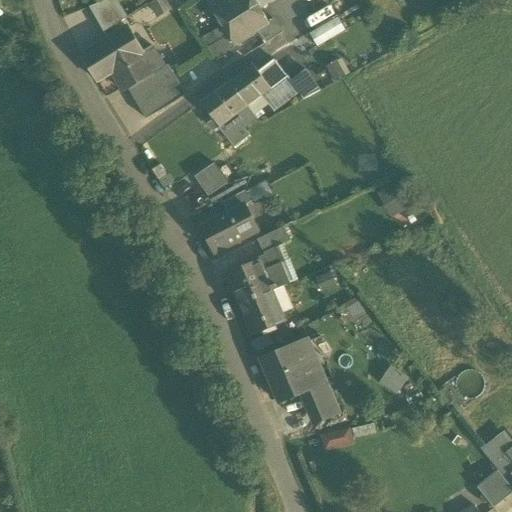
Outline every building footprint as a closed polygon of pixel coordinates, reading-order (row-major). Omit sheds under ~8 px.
[(110,0),(91,8),(105,33),(129,18),(117,0),(110,0)] [(166,0),(157,0),(149,5),(158,19),(173,10),(166,0)] [(238,45),(258,33),(270,25),(269,22),(259,8),(258,6),(258,5),(255,0),(209,0),(207,2),(223,27),(236,47),(238,45)] [(309,27),(333,15),(328,6),(304,18),(309,27)] [(338,17),(310,33),(317,46),(345,30),(338,17)] [(273,19),(269,22),(270,25),(258,33),(265,44),(282,33),(273,19)] [(240,50),(238,45),(236,47),(223,27),(204,38),(218,60),(224,57),(225,59),(240,50)] [(124,93),(125,93),(129,90),(156,74),(157,73),(143,52),(128,28),(82,57),(98,83),(113,74),(125,92),(124,93)] [(157,73),(156,74),(174,103),(186,95),(168,66),(166,67),(153,46),(143,52),(157,73)] [(274,60),(258,72),(272,89),(288,77),(274,60)] [(346,76),(337,60),(326,67),(335,83),(346,76)] [(262,96),(272,89),(258,72),(253,65),(230,82),(230,83),(248,106),(255,115),(269,104),(262,96)] [(300,94),(304,100),(320,91),(305,70),(290,81),(300,94)] [(148,119),(174,103),(156,74),(129,90),(148,119)] [(290,81),(288,77),(272,89),(262,96),(269,104),(275,113),(300,94),(290,81)] [(234,116),(248,106),(230,83),(202,103),(220,127),(235,145),(248,135),(244,131),(234,116)] [(234,116),(244,131),(259,120),(255,115),(248,106),(234,116)] [(195,177),(209,197),(228,184),(214,164),(195,177)] [(247,191),(253,202),(254,204),(274,193),(267,180),(247,191)] [(223,203),(228,214),(245,205),(245,206),(253,202),(247,191),(236,196),(223,203)] [(202,227),(216,254),(258,232),(245,206),(245,205),(228,214),(202,227)] [(258,240),(264,254),(273,249),(283,245),(291,241),(284,228),(258,240)] [(290,260),(283,245),(273,249),(279,264),(280,265),(290,260)] [(244,264),(246,269),(261,262),(265,271),(279,264),(273,249),(264,254),(265,255),(244,264)] [(290,260),(280,265),(288,285),(298,280),(290,260)] [(273,291),(265,271),(261,262),(246,269),(237,272),(228,276),(240,305),(273,291)] [(246,269),(244,264),(235,267),(237,272),(246,269)] [(284,286),(288,285),(280,265),(279,264),(265,271),(273,291),(284,286)] [(331,272),(316,279),(322,291),(337,285),(331,272)] [(294,309),(284,286),(273,291),(283,314),(294,309)] [(240,305),(253,336),(286,322),(283,314),(273,291),(240,305)] [(268,333),(251,342),(257,354),(275,344),(268,333)] [(263,362),(280,401),(304,390),(308,399),(328,390),(308,343),(263,362)] [(409,378),(391,366),(379,383),(397,395),(409,378)] [(306,399),(316,422),(338,412),(328,390),(308,399),(306,399)] [(374,424),(353,429),(355,439),(377,434),(374,424)] [(351,428),(320,434),(324,452),(355,446),(351,428)] [(484,450),(495,464),(507,455),(511,451),(511,445),(504,435),(484,450)] [(511,473),(511,460),(507,455),(495,464),(506,478),(511,474),(511,473)] [(511,488),(499,471),(488,479),(505,500),(511,494),(511,488)] [(495,507),(505,500),(488,479),(479,487),(495,507)]
